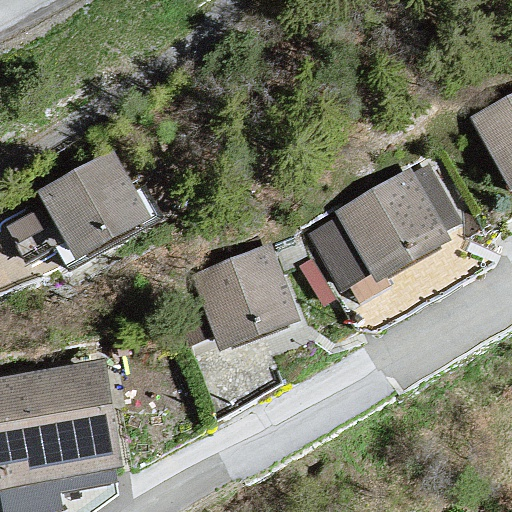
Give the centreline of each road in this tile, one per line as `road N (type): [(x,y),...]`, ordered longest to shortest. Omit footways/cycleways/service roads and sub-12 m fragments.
road 1 (residential): [(511,324),(170,511)]
road 2 (residential): [(0,177),(235,9)]
